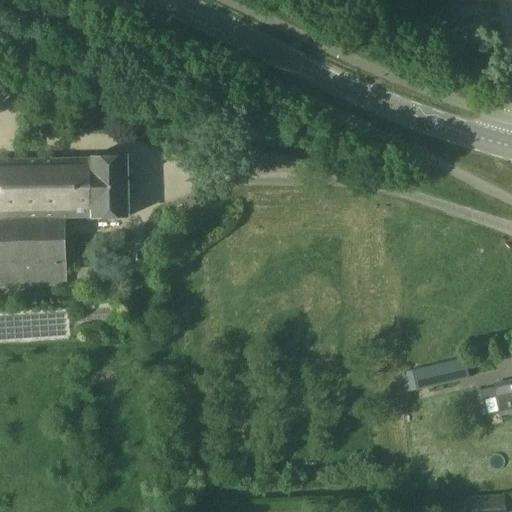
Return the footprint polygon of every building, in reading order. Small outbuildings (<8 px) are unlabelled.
[(447,26),(443,10),(417,17),(421,33),(447,26)] [(127,217),(126,158),(0,160),(0,286),(67,285),(65,218),(127,217)] [(465,380),(460,359),(408,372),(413,392),(465,380)] [(511,412),(511,381),(493,386),(500,416),(511,412)] [(502,511),(502,498),(461,500),(461,511),(502,511)]
